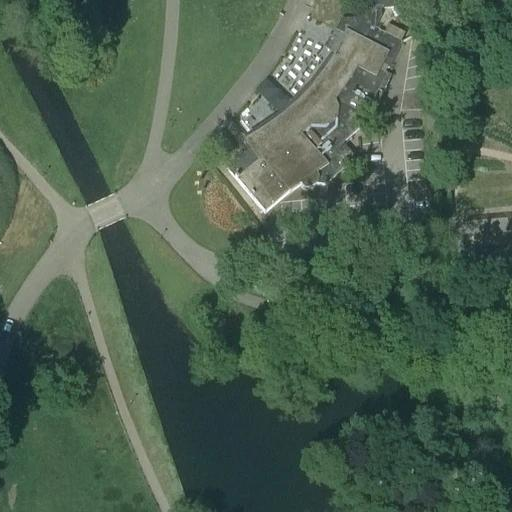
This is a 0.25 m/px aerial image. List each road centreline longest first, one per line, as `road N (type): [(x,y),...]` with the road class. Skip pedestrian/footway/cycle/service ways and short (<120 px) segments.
road 1 (track): [(511,364),(410,332),(255,303),(227,288),(207,263)]
road 2 (track): [(165,511),(127,425),(70,236)]
road 3 (track): [(141,193),(172,0)]
